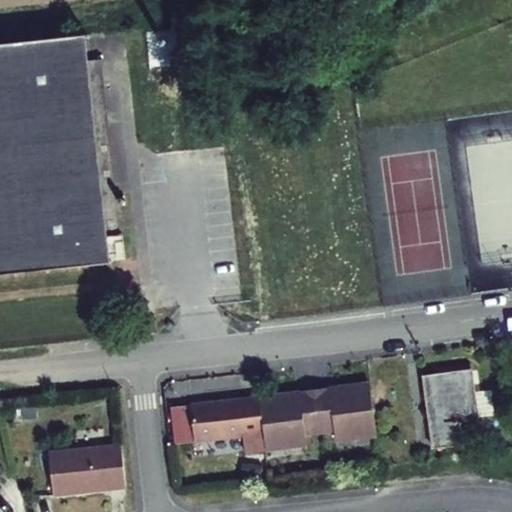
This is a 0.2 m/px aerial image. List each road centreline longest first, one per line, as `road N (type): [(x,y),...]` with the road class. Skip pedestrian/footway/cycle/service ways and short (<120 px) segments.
road 1 (residential): [(511,314),(141,359)]
road 2 (residential): [(511,504),(458,498),(334,511)]
road 3 (residential): [(141,359),(158,511)]
road 4 (residential): [(141,359),(0,368)]
